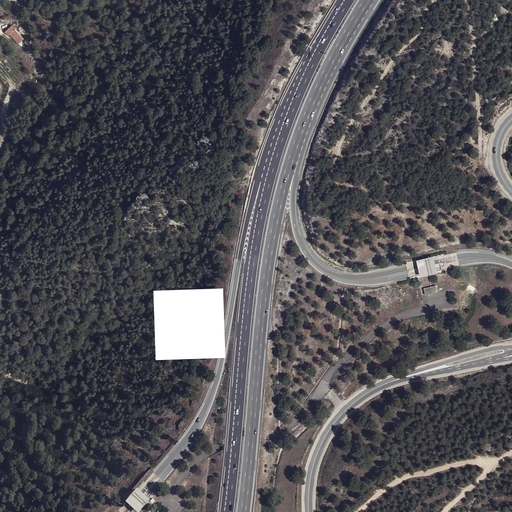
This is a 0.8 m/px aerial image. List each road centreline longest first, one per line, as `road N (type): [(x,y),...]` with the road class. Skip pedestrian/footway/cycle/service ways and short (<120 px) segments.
road 1 (motorway): [(266,183),(251,205),(218,380),(200,422),(129,511)]
road 2 (motorway): [(242,511),(266,275),(288,170)]
road 3 (motorway): [(266,183),(226,511)]
road 4 (motorway): [(511,265),(481,256),(336,276),(306,254),(288,170)]
road 5 (motorway): [(352,0),(284,121),(266,183)]
road 6 (secondary): [(309,511),(314,460),(336,419),(364,394),(422,372)]
road 7 (motorway): [(288,170),(337,51),(369,0)]
road 8 (track): [(511,448),(505,456),(414,471),(359,511)]
